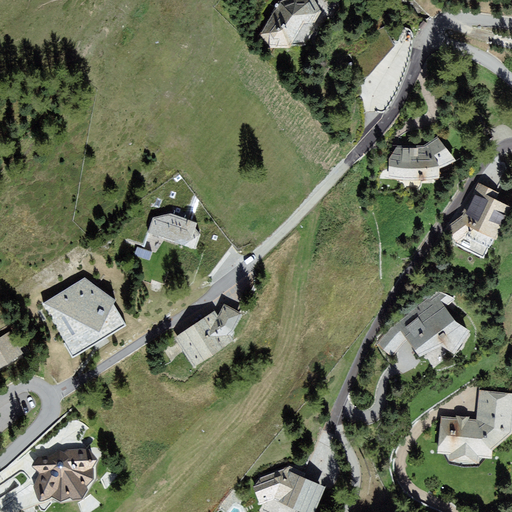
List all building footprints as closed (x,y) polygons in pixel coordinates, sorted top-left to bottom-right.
[(286,32),(322,30),(339,6),(346,6),(348,0),(288,0),(286,5),(286,32)] [(439,148),(402,149),(402,179),(430,180),(455,177),(455,164),(466,160),(447,140),(439,148)] [(485,258),(510,207),(496,200),(499,193),(479,183),(462,215),(444,228),(455,244),(485,258)] [(153,218),(148,233),(196,250),(200,234),(196,228),(197,223),(172,214),(153,218)] [(85,278),(42,304),(73,358),(127,325),(114,304),(116,301),(85,278)] [(456,321),(434,294),(393,326),(377,345),(392,357),(407,341),(420,357),(442,346),(455,354),(471,331),(456,321)] [(215,310),(175,338),(194,369),(234,340),(234,332),(243,315),(224,304),(218,315),(215,310)] [(0,371),(27,357),(13,333),(0,339),(0,371)] [(440,416),(438,453),(450,455),(449,460),(479,464),(480,458),(492,459),(493,451),(511,433),(511,393),(480,391),(477,419),(440,416)] [(51,456),(38,458),(32,467),(39,473),(33,487),(39,501),(52,497),(62,502),(70,498),(73,500),(83,499),(88,489),(87,487),(94,479),(93,468),(98,460),(90,450),(67,450),(65,453),(61,451),(51,456)] [(301,511),(314,511),(326,487),(304,478),(306,473),(289,466),(260,477),(253,486),(260,506),(273,501),(301,511)]
